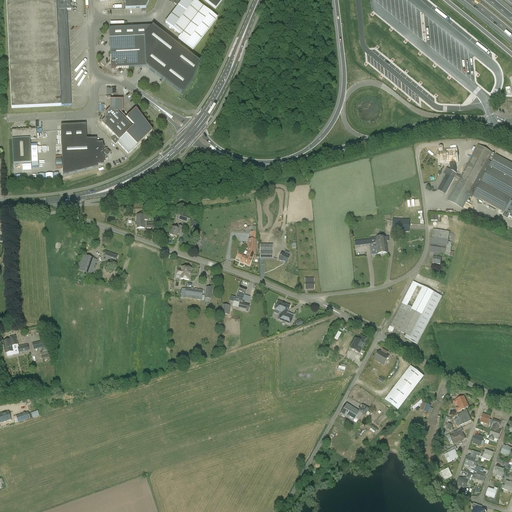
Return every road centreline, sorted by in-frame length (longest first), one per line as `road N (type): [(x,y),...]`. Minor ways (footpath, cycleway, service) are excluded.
road 1 (unclassified): [(308,299),(71,215),(62,199)]
road 2 (motorway): [(278,163),(420,125),(511,132)]
road 3 (unclassified): [(379,334),(281,511)]
road 4 (motorway): [(336,0),(341,102),(316,142),(278,163)]
road 5 (unclassified): [(308,299),(409,275),(426,250),(426,226)]
road 6 (primary): [(194,128),(259,0)]
road 7 (primary): [(62,199),(120,185),(186,137)]
road 8 (unclassified): [(487,391),(379,334)]
road 9 (residential): [(481,501),(451,489),(481,406)]
